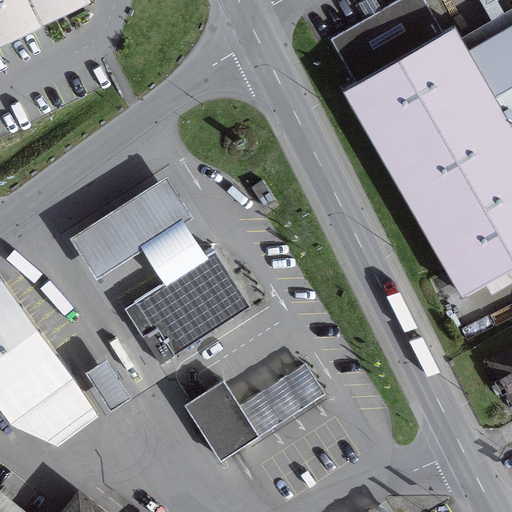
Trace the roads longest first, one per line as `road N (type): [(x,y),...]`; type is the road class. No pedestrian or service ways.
road 1 (primary): [(257,35),(493,511)]
road 2 (residential): [(257,35),(0,221)]
